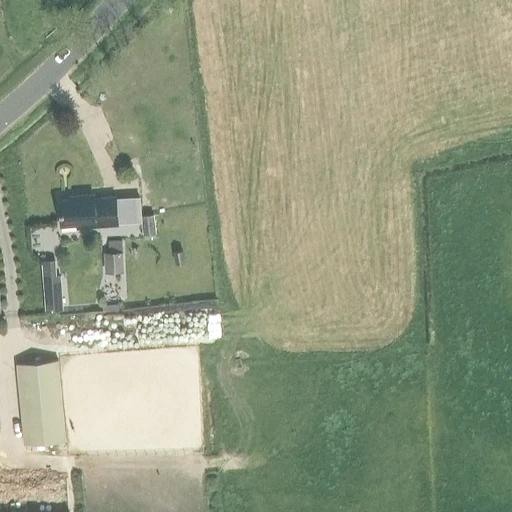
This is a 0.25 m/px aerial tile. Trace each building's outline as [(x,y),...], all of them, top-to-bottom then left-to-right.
[(78,227),(115,224),(118,224),(116,197),(93,198),(93,195),(72,196),(72,200),(60,200),(62,225),(78,224),(78,227)] [(161,212),(148,212),(149,232),(163,232),(161,212)] [(104,253),(105,273),(121,272),(120,252),(104,253)] [(61,290),(43,291),(45,311),(63,310),(61,290)] [(24,445),(65,441),(58,360),(17,364),(24,445)]
